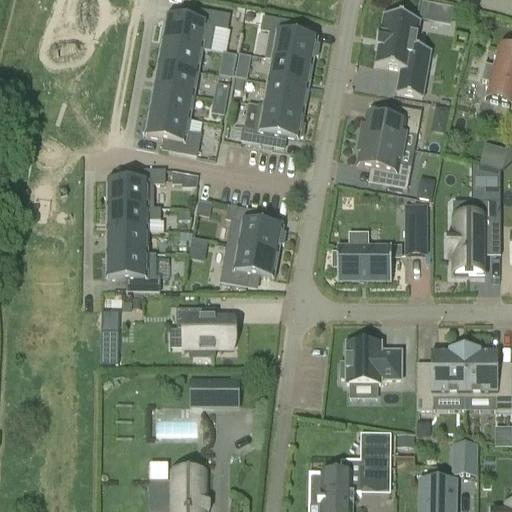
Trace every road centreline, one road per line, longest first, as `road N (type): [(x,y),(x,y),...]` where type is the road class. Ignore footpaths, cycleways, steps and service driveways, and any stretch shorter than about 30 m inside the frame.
road 1 (residential): [(297,313),(511,314)]
road 2 (residential): [(317,194),(351,0)]
road 3 (residential): [(317,194),(124,161)]
road 4 (residential): [(124,161),(90,161),(86,299)]
road 5 (residential): [(152,0),(124,161)]
road 6 (track): [(138,0),(111,161)]
road 7 (residential): [(297,313),(317,194)]
